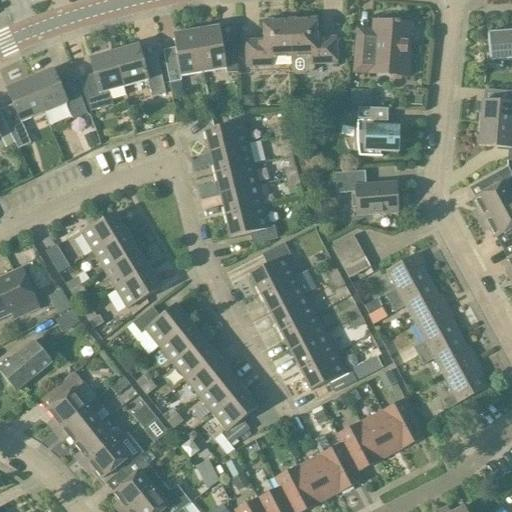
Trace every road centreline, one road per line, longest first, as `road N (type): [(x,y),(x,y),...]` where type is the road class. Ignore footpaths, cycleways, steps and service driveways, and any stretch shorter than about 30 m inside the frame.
road 1 (residential): [(288,418),(200,262),(174,182),(150,173),(123,180),(0,237)]
road 2 (residential): [(511,344),(433,196),(453,0)]
road 3 (residential): [(392,511),(453,481),(511,432)]
